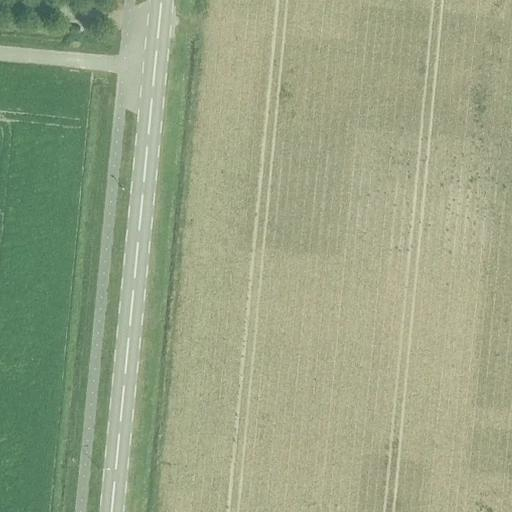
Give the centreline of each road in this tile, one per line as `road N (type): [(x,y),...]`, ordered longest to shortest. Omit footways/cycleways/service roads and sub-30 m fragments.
road 1 (tertiary): [(111,511),(161,0)]
road 2 (track): [(155,68),(0,54)]
